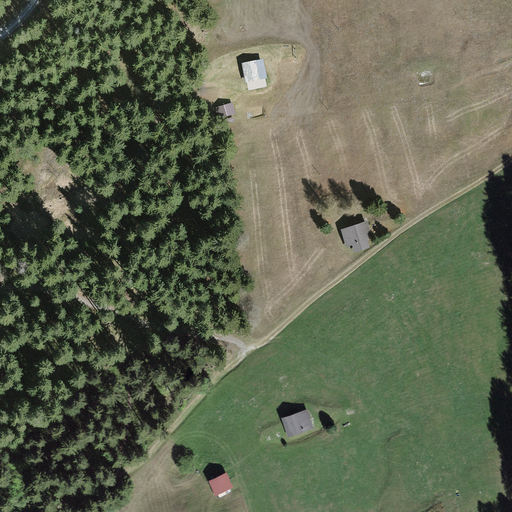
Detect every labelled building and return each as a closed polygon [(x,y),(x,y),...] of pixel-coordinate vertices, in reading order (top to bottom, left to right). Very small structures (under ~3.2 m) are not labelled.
[(264,62),(242,66),(247,90),(269,85),(264,62)] [(233,104),(216,110),(220,121),(237,115),(233,104)] [(366,223),(340,231),(345,248),(355,245),(358,254),(371,250),(367,239),(370,238),(366,223)] [(281,421),(287,441),(314,432),(308,412),(281,421)] [(226,474),(206,483),(214,500),(233,492),(226,474)]
